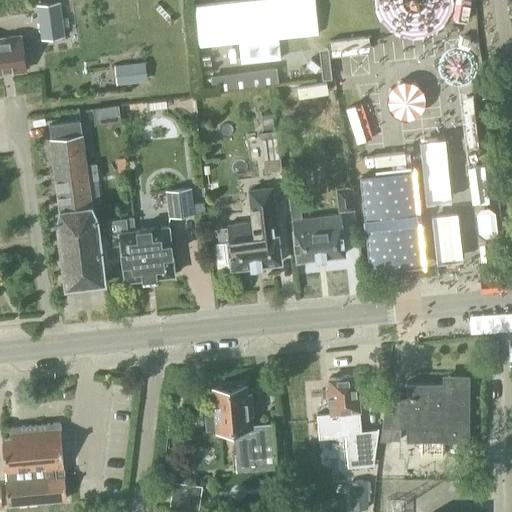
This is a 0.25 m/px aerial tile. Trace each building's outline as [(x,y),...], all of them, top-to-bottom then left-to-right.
[(60,1),(36,4),(41,39),(64,36),(60,1)] [(27,68),(23,36),(0,38),(0,74),(3,74),(3,71),(27,68)] [(145,81),(143,62),(123,64),(125,84),(145,81)] [(276,67),(211,75),(212,84),(218,83),(218,89),(219,90),(278,82),(276,67)] [(331,77),(330,69),(320,70),(321,78),(331,77)] [(273,128),(272,113),(260,114),(262,129),(273,128)] [(57,184),(88,181),(97,180),(95,164),(85,165),(80,122),(51,125),(57,184)] [(281,170),(276,130),(260,132),(264,172),(281,170)] [(104,283),(97,218),(90,204),(88,181),(57,184),(60,206),(57,223),(64,287),(104,283)] [(229,267),(280,262),(271,188),(250,190),(253,221),(227,224),(228,227),(217,228),(218,242),(215,242),(218,265),(229,263),(229,267)] [(339,210),(351,209),(349,188),(336,190),(339,210)] [(203,202),(192,203),(191,189),(166,191),(169,218),(194,216),(193,212),(204,210),(203,202)] [(296,259),(343,254),(338,215),(301,219),(299,195),(289,197),(296,259)] [(124,280),(174,274),(169,227),(134,231),(133,218),(107,221),(110,246),(120,244),(124,280)] [(468,439),(468,374),(449,373),(449,382),(405,382),(405,439),(468,439)] [(379,406),(358,408),(355,375),(329,377),(330,387),(326,388),(328,402),(329,412),(331,412),(333,427),(380,423),(379,406)] [(238,467),(276,464),(272,423),(249,425),(248,410),(251,410),(250,399),(246,400),(244,385),(213,388),(215,411),(204,412),(206,429),(216,428),(216,430),(234,428),(238,467)] [(6,505),(65,500),(59,424),(10,428),(11,438),(0,439),(3,471),(4,471),(5,481),(4,482),(6,505)] [(192,511),(198,511),(202,486),(173,482),(169,509),(192,511)] [(338,511),(339,498),(319,498),(319,511),(338,511)]
